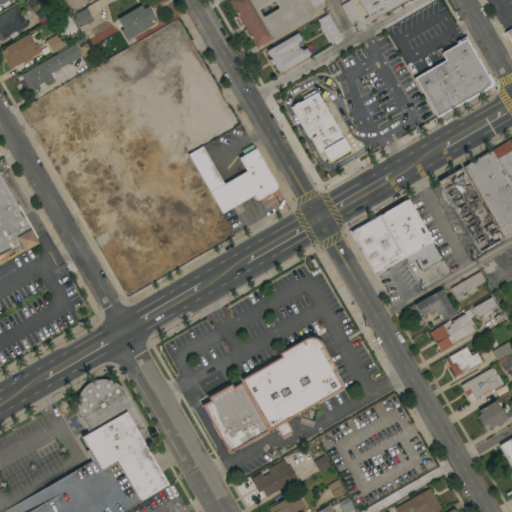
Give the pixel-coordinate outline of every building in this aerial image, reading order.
[(85,0),(87,3),(71,12),(64,0),(85,0)] [(297,0),(307,17),(255,48),(228,1),(229,0),(297,0)] [(350,0),(365,26),(355,32),(340,6),(350,0)] [(404,0),(370,21),(357,0),(404,0)] [(0,14),(16,5),(21,14),(27,10),(31,17),(25,20),(28,26),(16,33),(14,30),(9,33),(10,34),(0,40),(0,14)] [(119,30),(118,31),(113,22),(116,19),(140,5),(143,10),(147,7),(154,18),(149,21),(152,25),(127,40),(126,38),(124,39),(120,31),(119,30)] [(35,15),(46,8),(51,17),(41,24),(35,15)] [(85,8),(94,24),(87,28),(85,24),(81,27),(74,15),(85,8)] [(70,33),(69,32),(63,35),(59,27),(62,25),(58,18),(67,12),(77,29),(70,33)] [(316,20),(327,14),(342,38),(331,45),(316,20)] [(511,24),(503,29),(511,48),(511,24)] [(279,72),(274,64),(273,64),(270,60),(271,59),(266,51),(296,33),(300,40),(296,43),(297,45),(296,45),(298,49),(299,49),(301,51),(305,48),(309,55),(279,72)] [(34,45),(36,44),(40,52),(31,58),(31,59),(23,64),(22,62),(14,67),(14,66),(10,69),(0,52),(4,49),(3,48),(27,34),(34,45)] [(45,41),(49,39),(48,37),(51,36),(52,37),(56,35),(60,42),(63,40),(65,44),(62,45),(63,47),(52,53),(45,41)] [(436,117),(414,78),(445,60),(440,53),(456,44),(455,42),(465,36),(492,83),(492,84),(491,85),(490,87),(487,88),(436,117)] [(62,50),(69,63),(52,72),(51,70),(48,72),(53,80),(46,85),(47,86),(39,91),(38,89),(30,94),(27,88),(23,91),(19,83),(23,80),(20,75),(62,50)] [(305,107),(332,91),(365,147),(341,161),(324,133),(322,135),(305,107)] [(319,162),(345,150),(317,92),(292,104),(319,162)] [(108,129),(127,163),(69,197),(34,137),(92,102),(99,114),(108,129)] [(127,163),(108,129),(137,112),(144,123),(133,129),(146,152),(127,163)] [(511,188),(490,151),(511,137),(511,188)] [(187,154),(202,146),(223,184),(246,171),(238,158),(244,155),(241,150),(252,144),(276,185),(276,187),(276,188),(276,189),(275,190),(259,199),(257,199),(255,197),(253,194),(221,214),(187,154)] [(210,248),(211,250),(126,301),(97,252),(114,242),(116,244),(141,228),(122,197),(96,213),(104,227),(91,235),(69,197),(127,163),(146,152),(149,151),(156,162),(157,161),(161,168),(159,169),(199,237),(210,248)] [(511,220),(498,228),(463,166),(490,151),(511,188),(511,220)] [(209,231),(171,164),(187,154),(221,214),(233,234),(210,248),(199,237),(209,231)] [(438,181),(460,168),(501,239),(479,252),(438,181)] [(0,174),(36,237),(35,238),(37,243),(24,251),(21,247),(0,258),(0,174)] [(380,215),(407,199),(441,259),(422,270),(415,259),(408,263),(404,257),(380,215)] [(375,275),(350,232),(380,215),(404,257),(375,275)] [(479,271),(484,281),(461,295),(462,298),(457,301),(450,288),(479,271)] [(429,296),(440,290),(453,312),(441,319),(439,314),(437,315),(434,311),(428,314),(427,312),(420,316),(413,304),(429,296)] [(490,297),(496,306),(491,309),(493,311),(483,317),(482,315),(478,317),(473,307),(490,297)] [(451,345),(451,346),(440,352),(436,345),(436,346),(429,333),(433,330),(449,320),(450,322),(464,314),(463,312),(468,309),(473,316),(469,318),(473,325),(471,326),(474,331),(451,345)] [(269,430),(240,380),(279,357),(277,354),(303,339),(305,338),(308,338),(311,337),(314,338),(317,340),(319,341),(321,345),(335,369),(332,371),(342,388),(285,421),(274,427),(269,430)] [(508,342),(511,349),(511,351),(497,361),(491,351),(508,342)] [(470,356),(473,354),(472,352),(474,351),(477,356),(480,355),(483,361),(461,374),(461,373),(454,377),(448,365),(447,362),(446,363),(444,359),(447,357),(448,357),(465,347),(470,356)] [(511,366),(503,371),(497,362),(507,356),(511,366)] [(491,368),(495,375),(497,374),(502,384),(488,392),(489,392),(482,396),(470,403),(460,386),(491,368)] [(151,441),(144,445),(167,486),(121,511),(26,511),(62,492),(55,482),(91,461),(86,451),(88,450),(80,437),(88,433),(78,416),(77,411),(76,407),(76,403),(77,398),(78,394),(80,391),(82,388),(85,386),(88,383),(92,381),(95,380),(100,380),(107,380),(113,382),(118,385),(122,390),(151,441)] [(267,431),(228,454),(200,406),(208,401),(206,398),(230,384),(232,388),(240,383),(267,431)] [(495,401),(500,409),(504,407),(511,418),(507,420),(501,423),(502,424),(497,427),(496,425),(489,429),(486,425),(483,427),(477,416),(480,414),(478,410),(495,401)] [(291,431),(280,438),(274,427),(285,421),(291,431)] [(511,469),(498,446),(511,437),(511,469)] [(324,455),(330,466),(318,473),(312,462),(324,455)] [(250,479),(260,473),(262,476),(269,473),(267,469),(283,460),(287,467),(289,466),(296,479),(265,497),(261,490),(257,493),(250,479)] [(326,486),(337,480),(344,493),(334,499),(326,486)] [(429,488),(441,509),(435,511),(395,511),(393,508),(429,488)] [(303,511),(269,511),(268,509),(296,492),(307,510),(303,511)] [(343,511),(338,502),(348,497),(354,509),(348,511),(343,511)]
